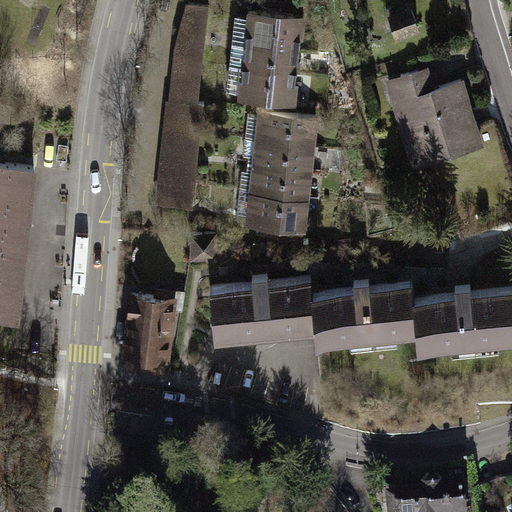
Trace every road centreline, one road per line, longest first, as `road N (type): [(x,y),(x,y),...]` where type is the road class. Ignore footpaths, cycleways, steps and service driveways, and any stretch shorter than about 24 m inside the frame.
road 1 (residential): [(83,394),(238,415),(385,452),(447,449),(511,431)]
road 2 (tertiary): [(129,0),(107,88),(83,394)]
